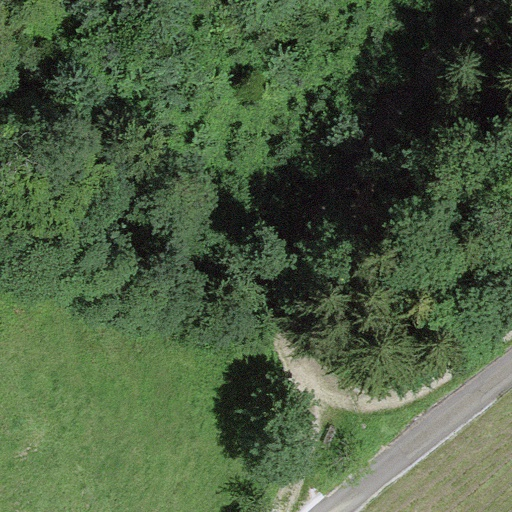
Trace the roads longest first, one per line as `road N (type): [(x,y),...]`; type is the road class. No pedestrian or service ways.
road 1 (track): [(487,0),(324,195),(291,256),(283,303),(309,377),(360,395),(407,391),(511,323)]
road 2 (track): [(334,511),(511,365)]
road 3 (track): [(309,377),(305,445),(280,511)]
